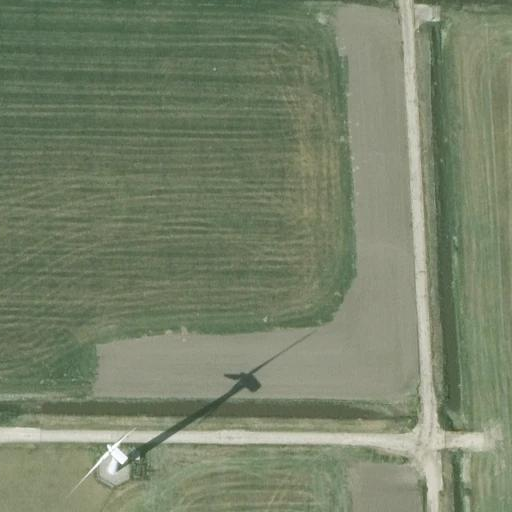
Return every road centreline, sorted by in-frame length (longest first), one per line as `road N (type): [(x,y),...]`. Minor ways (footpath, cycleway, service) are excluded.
road 1 (track): [(403,0),(433,511)]
road 2 (track): [(0,436),(482,442)]
